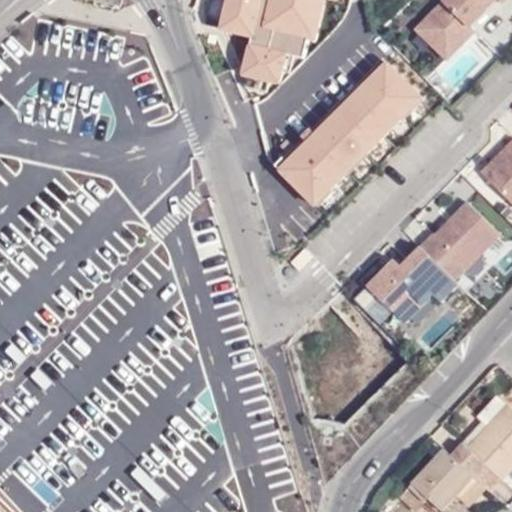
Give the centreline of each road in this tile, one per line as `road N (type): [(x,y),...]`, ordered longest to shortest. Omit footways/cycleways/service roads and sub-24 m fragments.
road 1 (residential): [(275,318),(160,0)]
road 2 (residential): [(275,318),(511,81)]
road 3 (residential): [(338,511),(356,479),(499,336)]
road 4 (track): [(335,511),(317,490),(277,355),(275,318)]
